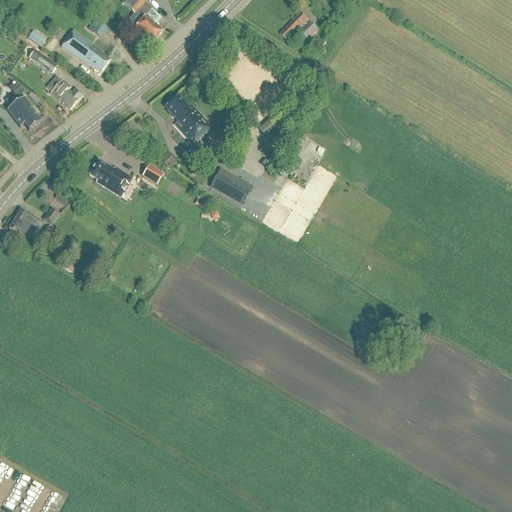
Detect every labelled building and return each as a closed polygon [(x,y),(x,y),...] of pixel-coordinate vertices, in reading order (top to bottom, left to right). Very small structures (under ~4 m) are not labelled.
[(134,30),(150,46),(162,34),(161,33),(167,27),(151,12),(153,10),(145,3),(147,0),(124,0),(121,4),(133,15),(128,21),(130,23),(128,24),(134,30)] [(279,36),(286,42),(289,46),(295,41),(299,46),(305,40),(307,43),(318,32),(307,21),(301,15),(279,36)] [(98,25),(93,30),(92,32),(100,39),(106,31),(98,25)] [(27,40),(41,51),(46,43),(32,33),(27,40)] [(74,33),(62,49),(89,69),(90,68),(100,75),(110,62),(99,54),(100,53),(74,33)] [(34,52),(28,61),(51,77),(57,68),(34,52)] [(62,82),(49,97),(58,105),(59,105),(62,107),(63,106),(65,109),(67,111),(67,110),(69,112),(82,98),(74,91),(72,94),(68,91),(70,89),(62,82)] [(84,95),(90,89),(85,85),(80,91),(84,95)] [(164,109),(183,130),(179,133),(191,148),(211,131),(193,110),(190,113),(177,98),(164,109)] [(23,99),(6,112),(7,113),(7,112),(13,120),(18,127),(19,129),(19,130),(21,129),(24,126),(25,128),(28,132),(28,133),(34,129),(41,123),(40,123),(30,109),(23,100),(24,100),(23,99)] [(271,119),(258,132),(265,138),(278,126),(271,119)] [(223,134),(221,136),(227,142),(235,135),(228,127),(221,132),(223,134)] [(169,171),(177,163),(168,154),(159,162),(169,171)] [(131,181),(114,170),(113,172),(98,163),(89,177),(97,182),(95,184),(120,199),(123,193),(118,190),(123,183),(128,187),(131,181)] [(142,179),(156,188),(163,176),(149,167),(142,179)] [(215,167),(204,183),(228,203),(241,186),(215,167)] [(59,194),(55,199),(65,206),(69,201),(59,194)] [(195,207),(202,211),(208,202),(200,198),(195,207)] [(51,228),(59,217),(51,210),(42,221),(51,228)] [(296,223),(301,214),(295,210),(289,219),(296,223)] [(20,211),(14,220),(35,234),(38,236),(44,226),(20,211)] [(8,230),(17,235),(29,242),(35,234),(14,220),(8,230)] [(23,244),(18,251),(32,259),(36,251),(23,244)] [(64,264),(61,269),(71,275),(74,270),(64,264)]
